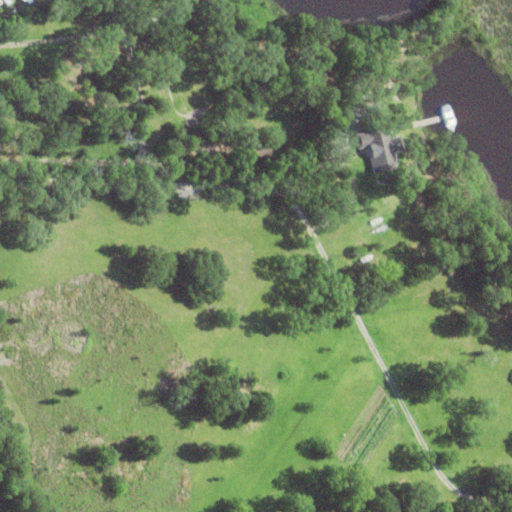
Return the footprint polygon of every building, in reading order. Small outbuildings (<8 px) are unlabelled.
[(397,134),(401,149),(391,152),(395,167),(372,173),(368,156),(374,154),(371,142),(365,144),(366,146),(356,149),(352,132),(383,124),(387,137),(397,134)] [(244,140),(269,140),(269,154),(244,154),(244,140)] [(356,174),(361,172),(367,188),(362,190),(356,174)] [(353,511),(340,503),(350,486),(369,497),(359,511),(353,511)] [(413,511),(387,511),(384,510),(392,499),(395,501),(398,497),(415,508),(413,511)]
